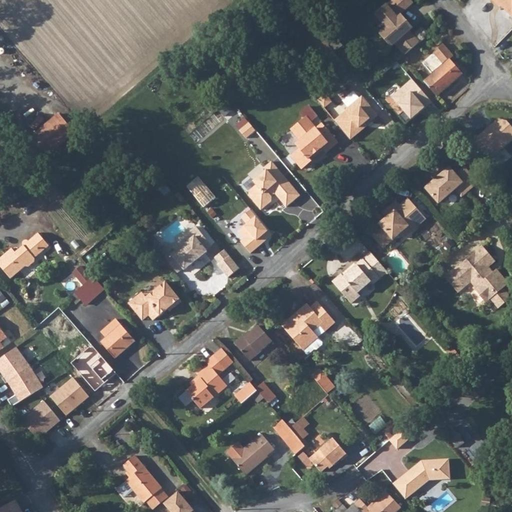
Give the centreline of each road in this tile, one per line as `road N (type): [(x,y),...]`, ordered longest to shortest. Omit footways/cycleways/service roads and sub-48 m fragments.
road 1 (residential): [(32,479),(493,85)]
road 2 (track): [(221,511),(130,396)]
